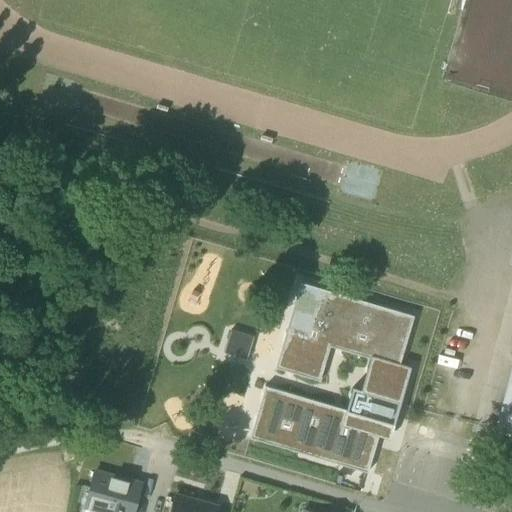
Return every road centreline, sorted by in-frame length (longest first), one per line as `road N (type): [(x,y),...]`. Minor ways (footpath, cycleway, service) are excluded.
road 1 (track): [(0,452),(122,434),(200,457)]
road 2 (residential): [(200,457),(386,511)]
